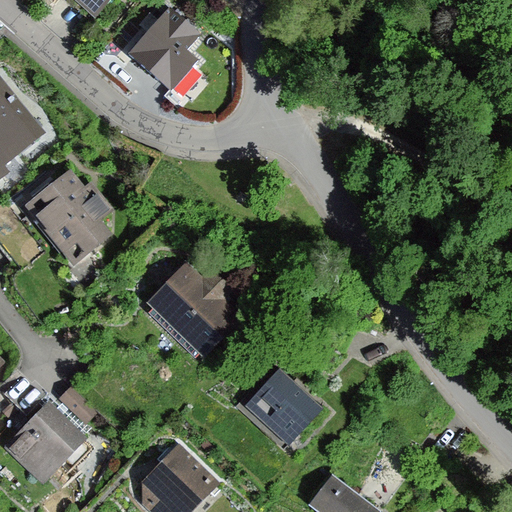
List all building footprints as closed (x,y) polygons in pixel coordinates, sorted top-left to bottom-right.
[(107,0),(72,0),(92,17),(107,0)] [(197,33),(166,5),(124,52),(171,93),(198,61),(183,48),(197,33)] [(47,134),(0,76),(0,182),(12,173),(7,167),(47,134)] [(87,187),(73,170),(25,208),(74,268),(113,236),(101,222),(116,210),(93,182),(87,187)] [(198,274),(184,260),(144,300),(201,355),(238,316),(225,303),(236,292),(207,264),(198,274)] [(319,408),(276,367),(241,405),(284,445),(319,408)] [(67,386),(55,398),(82,426),(94,414),(67,386)] [(84,433),(45,398),(0,446),(0,447),(39,483),(84,433)] [(72,469),(95,447),(86,438),(63,459),(72,469)] [(185,511),(213,479),(171,443),(127,494),(147,511),(185,511)] [(373,511),(376,510),(327,473),(304,503),(315,511),(373,511)]
